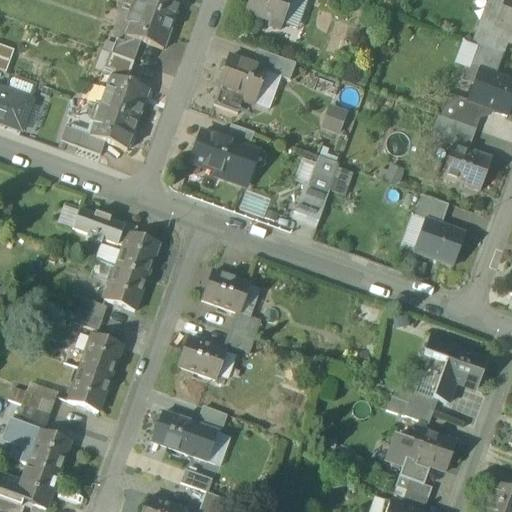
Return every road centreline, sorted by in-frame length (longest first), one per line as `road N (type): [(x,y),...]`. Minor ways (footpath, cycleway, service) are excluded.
road 1 (residential): [(206,220),(104,511)]
road 2 (residential): [(206,220),(471,311)]
road 3 (residential): [(144,198),(212,0)]
road 4 (residential): [(511,364),(456,511)]
road 5 (residential): [(0,148),(144,198)]
